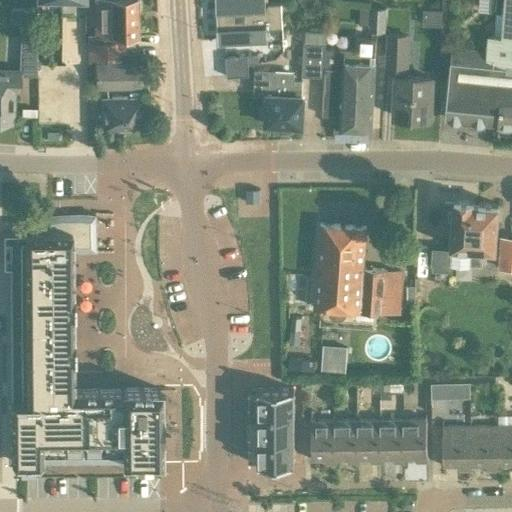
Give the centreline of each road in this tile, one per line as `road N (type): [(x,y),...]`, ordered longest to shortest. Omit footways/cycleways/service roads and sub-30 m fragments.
road 1 (tertiary): [(209,508),(215,343),(184,163)]
road 2 (residential): [(184,163),(511,165)]
road 3 (residential): [(0,511),(209,508)]
road 4 (residential): [(184,163),(0,164)]
road 5 (tertiary): [(184,163),(176,0)]
